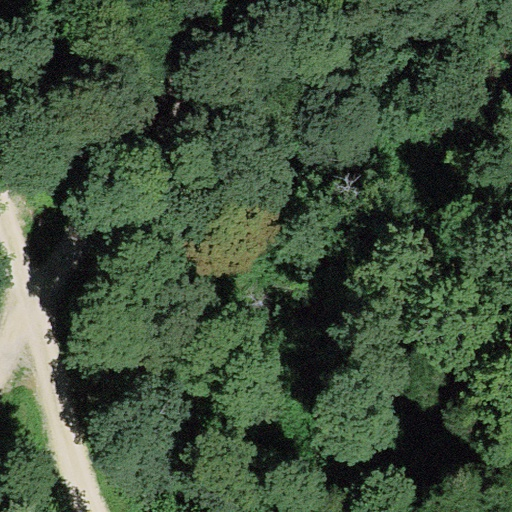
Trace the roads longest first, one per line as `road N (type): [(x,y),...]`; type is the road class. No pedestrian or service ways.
road 1 (track): [(0,346),(238,0)]
road 2 (track): [(0,251),(49,424),(90,511)]
